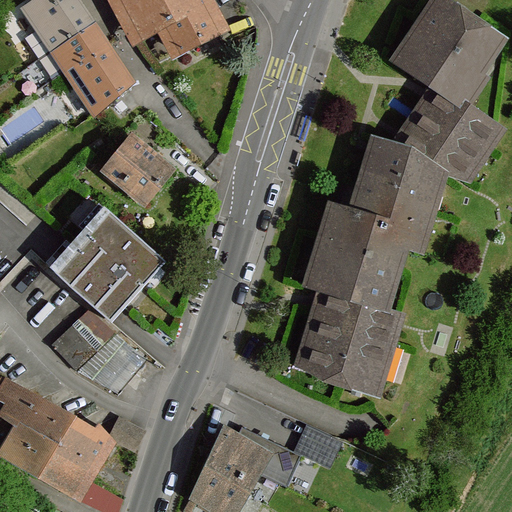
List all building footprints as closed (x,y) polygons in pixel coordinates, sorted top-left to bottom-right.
[(46,0),(28,12),(70,75),(113,46),(82,0),(46,0)] [(205,0),(124,0),(147,44),(173,31),(186,58),(225,39),(205,0)] [(305,370),(383,397),(406,321),(394,317),(415,249),(429,254),(455,177),(475,182),(509,133),(476,109),(496,81),(490,78),(511,45),(511,41),(449,0),(447,0),(402,65),(441,89),(402,150),(383,144),(361,216),(340,209),(315,291),(326,295),(305,370)] [(138,138),(109,175),(151,209),(180,172),(138,138)] [(119,327),(172,266),(113,214),(59,274),(119,327)] [(94,312),(58,347),(82,372),(118,337),(94,312)] [(20,429),(3,457),(82,502),(103,511),(121,511),(125,503),(96,487),(120,444),(139,454),(148,433),(124,420),(116,439),(105,429),(101,434),(11,381),(0,395),(0,398),(11,406),(4,417),(20,429)] [(244,440),(232,432),(197,503),(212,511),(246,511),(268,474),(280,481),(294,456),(249,431),(244,440)]
